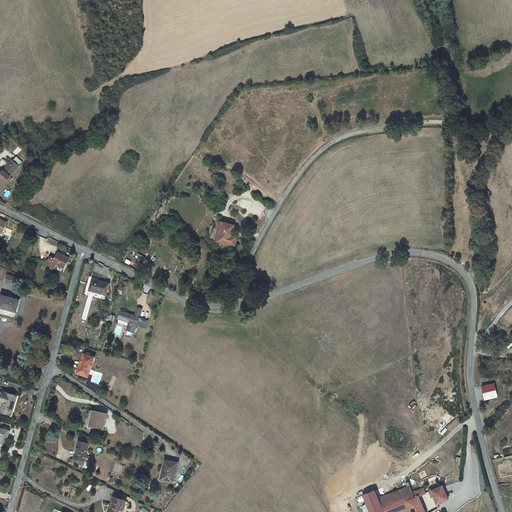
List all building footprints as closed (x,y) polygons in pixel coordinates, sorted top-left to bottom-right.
[(10,177),(22,163),(16,157),(12,161),(11,160),(2,170),(0,173),(0,178),(5,183),(10,177)] [(5,183),(0,178),(0,173),(2,170),(1,169),(0,169),(0,182),(5,187),(12,179),(10,177),(5,183)] [(233,228),(227,227),(228,224),(220,222),(218,229),(220,230),(218,241),(234,246),(236,237),(231,236),(233,228)] [(51,257),(49,260),(47,264),(51,267),(54,268),(56,264),(64,268),(69,258),(59,252),(55,259),(51,257)] [(144,259),(138,257),(136,261),(135,264),(140,267),(144,259)] [(17,278),(7,275),(5,282),(15,285),(17,278)] [(109,283),(92,278),(89,291),(106,296),(109,283)] [(20,300),(2,295),(0,301),(0,307),(16,312),(20,300)] [(134,315),(121,311),(119,319),(129,323),(127,330),(134,332),(137,325),(139,318),(134,316),(134,315)] [(81,363),(78,373),(88,377),(95,357),(83,353),(80,363),(81,363)] [(482,386),(485,400),(498,397),(494,383),(482,386)] [(3,392),(1,400),(7,402),(6,404),(5,404),(3,412),(11,414),(17,396),(3,392)] [(104,418),(105,414),(93,411),(91,416),(93,417),(91,426),(103,429),(106,418),(104,418)] [(0,447),(4,449),(8,435),(3,433),(4,430),(0,428),(0,447)] [(89,444),(79,441),(76,451),(78,451),(76,459),(74,463),(83,466),(85,459),(86,457),(90,459),(91,459),(91,457),(86,456),(89,444)] [(178,463),(165,460),(160,480),(173,483),(178,463)] [(382,508),(384,511),(425,511),(419,497),(429,492),(432,491),(434,497),(437,504),(443,502),(448,499),(442,486),(432,490),(431,489),(428,490),(427,489),(424,490),(423,489),(412,493),(409,486),(391,494),(378,499),(382,508)] [(114,497),(108,511),(121,511),(126,501),(114,497)]
